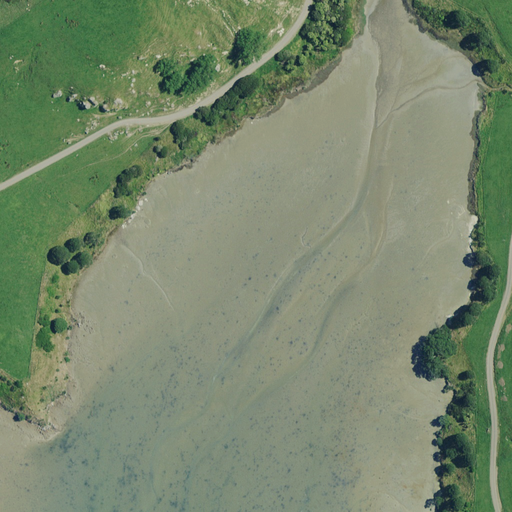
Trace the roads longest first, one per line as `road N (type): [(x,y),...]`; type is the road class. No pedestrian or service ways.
road 1 (unclassified): [(0,185),(114,128),(180,112),(241,71),(297,0)]
road 2 (track): [(497,511),(484,359),(511,264)]
